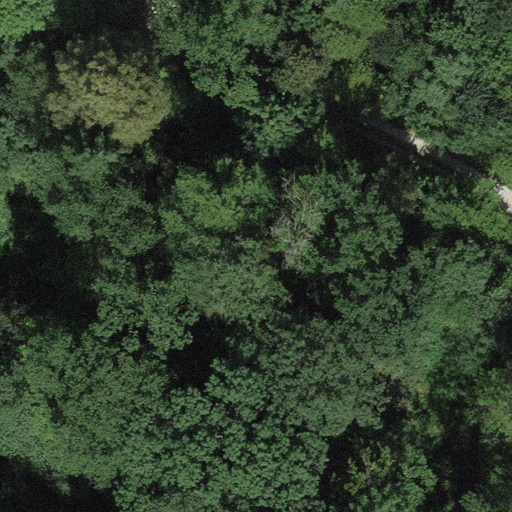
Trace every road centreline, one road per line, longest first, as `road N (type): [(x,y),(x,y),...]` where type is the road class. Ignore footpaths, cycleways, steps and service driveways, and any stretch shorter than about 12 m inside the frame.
road 1 (track): [(151,15),(214,511)]
road 2 (track): [(511,203),(151,15)]
road 3 (track): [(0,24),(151,15)]
